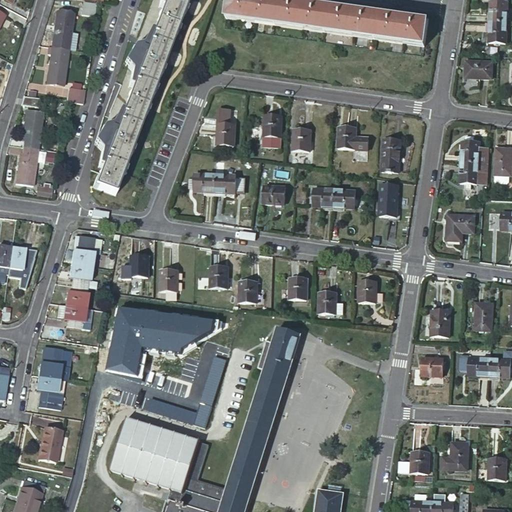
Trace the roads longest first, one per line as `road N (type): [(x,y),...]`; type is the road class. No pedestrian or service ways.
road 1 (residential): [(152,225),(207,80),(438,108)]
road 2 (residential): [(412,263),(152,225)]
road 3 (residential): [(68,213),(130,0)]
road 4 (residential): [(412,263),(438,108)]
road 5 (residential): [(43,0),(0,147)]
road 6 (residential): [(388,410),(412,263)]
road 7 (residential): [(26,334),(68,213)]
road 8 (residential): [(388,410),(511,418)]
